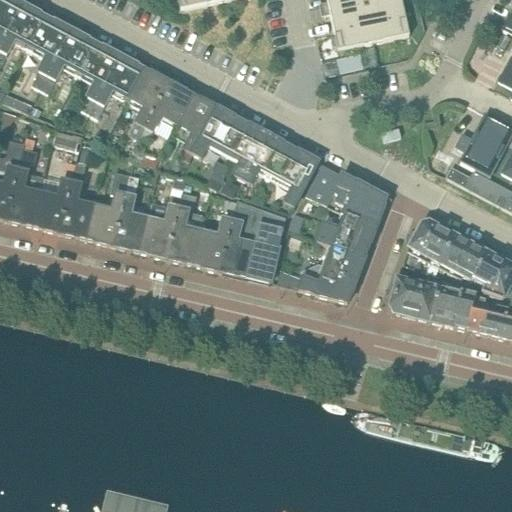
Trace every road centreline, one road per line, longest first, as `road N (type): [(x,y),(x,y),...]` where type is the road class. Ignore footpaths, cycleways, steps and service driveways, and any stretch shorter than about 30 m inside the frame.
road 1 (residential): [(0,256),(350,339)]
road 2 (residential): [(62,0),(281,116)]
road 3 (residential): [(350,339),(511,377)]
road 4 (residential): [(406,184),(350,339)]
road 5 (residential): [(304,129),(414,104),(443,81)]
road 6 (residential): [(281,116),(307,66),(293,0)]
road 7 (residential): [(406,184),(511,241)]
